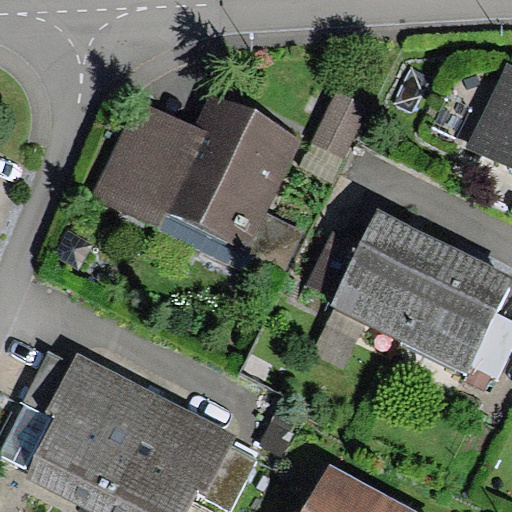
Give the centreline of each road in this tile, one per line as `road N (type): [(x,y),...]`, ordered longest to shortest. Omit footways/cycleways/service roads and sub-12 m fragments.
road 1 (residential): [(0,301),(78,104),(79,11)]
road 2 (residential): [(79,11),(319,0)]
